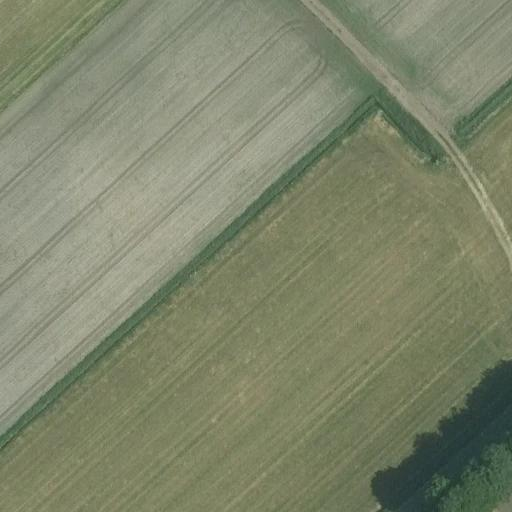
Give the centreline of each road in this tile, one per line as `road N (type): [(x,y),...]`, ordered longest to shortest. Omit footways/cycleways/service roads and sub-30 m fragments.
road 1 (track): [(511,250),(452,147),(306,0)]
road 2 (unclassified): [(412,511),(511,420)]
